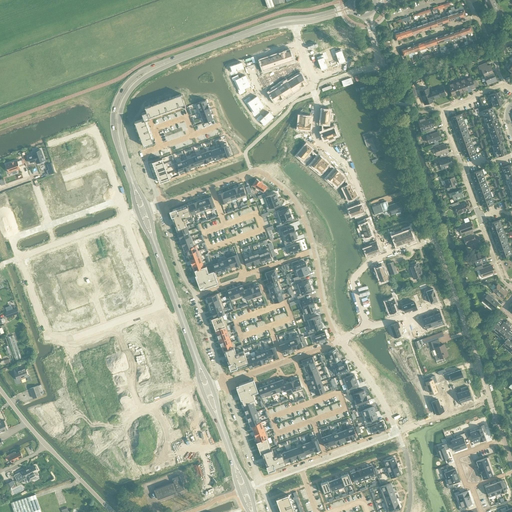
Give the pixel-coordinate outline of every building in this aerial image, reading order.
[(264,0),(268,8),(274,6),(274,5),(285,1),(284,0),(264,0)] [(484,0),(486,3),(485,4),(484,5),(485,7),(487,8),(488,8),(494,23),(503,19),(494,0),(484,0)] [(465,13),(464,11),(463,11),(463,9),(463,8),(463,7),(462,7),(461,6),(461,7),(460,7),(457,8),(461,18),(466,16),(466,15),(467,14),(466,12),(465,13)] [(450,8),(451,9),(451,10),(455,20),(461,18),(457,8),(455,9),(454,7),(450,8)] [(449,11),(446,12),(449,22),(455,20),(451,10),(448,10),(449,11)] [(446,12),(447,15),(441,17),(443,24),(449,22),(446,12)] [(441,17),(440,14),(434,16),(438,26),(443,24),(441,17)] [(429,21),(431,28),(438,26),(434,16),(428,18),(429,21)] [(427,19),(421,21),(422,24),(424,31),(431,28),(429,21),(428,22),(427,19)] [(414,27),(411,28),(413,35),(419,33),(416,26),(416,24),(413,25),(414,27)] [(471,25),(465,27),(468,34),(470,39),(470,42),(476,40),(474,36),(471,38),(469,33),(473,32),(471,25)] [(411,28),(410,26),(404,28),(405,30),(407,37),(413,35),(411,28)] [(462,36),(462,38),(465,37),(464,35),(468,34),(465,27),(459,29),(462,36)] [(405,30),(404,28),(399,30),(402,39),(407,37),(405,30)] [(463,39),(462,38),(462,36),(459,29),(454,31),(457,41),(460,40),(463,39)] [(394,34),(393,34),(396,41),(402,39),(399,30),(394,32),(394,34)] [(454,42),(457,41),(454,31),(448,33),(450,40),(451,43),(452,45),(455,44),(454,42)] [(451,43),(450,40),(448,33),(442,35),(445,42),(446,45),(451,43)] [(440,47),(443,46),(442,43),(445,42),(442,35),(436,37),(438,44),(439,44),(440,47)] [(438,44),(436,37),(429,40),(432,48),(432,49),(438,47),(437,44),(438,44)] [(432,48),(429,40),(423,42),(426,48),(428,47),(429,49),(432,48)] [(423,42),(417,44),(420,50),(426,48),(423,42)] [(412,46),(414,52),(417,51),(420,59),(421,61),(423,60),(423,58),(422,56),(420,50),(417,44),(412,46)] [(410,60),(410,58),(408,54),(409,54),(406,47),(400,50),(403,56),(405,55),(406,57),(408,64),(408,65),(412,64),(412,63),(411,62),(410,60)] [(334,49),(331,50),(333,57),(336,55),(339,63),(339,64),(346,61),(345,61),(342,51),(342,50),(341,49),(335,51),(334,49)] [(289,50),(285,52),(289,63),(294,62),(290,50),(289,50)] [(285,52),(280,53),(283,64),(288,62),(288,63),(289,63),(285,52)] [(323,55),(316,57),(321,70),(328,68),(326,64),(325,60),(328,58),(326,52),(322,53),(323,55)] [(280,53),(275,55),(278,65),(283,64),(280,53)] [(275,55),(270,57),(274,67),(278,65),(275,55)] [(270,57),(265,58),(269,70),(269,67),(273,66),(273,67),(274,67),(270,57)] [(260,60),(264,72),(269,70),(265,58),(260,60)] [(242,62),(229,66),(231,72),(230,73),(231,76),(238,74),(236,70),(244,68),(242,62)] [(479,70),(481,69),(484,76),(493,72),(490,64),(487,66),(486,63),(477,66),(479,70)] [(485,85),(497,81),(493,72),(484,76),(486,82),(484,83),(485,85)] [(300,73),(296,76),(302,86),(306,83),(300,73)] [(238,74),(231,77),(233,81),(233,80),(236,86),(248,80),(246,75),(239,78),(238,74)] [(296,76),(292,79),(297,88),(301,86),(302,86),(296,76)] [(473,81),(471,76),(465,78),(470,91),(472,90),(471,89),(475,88),(475,86),(478,85),(476,79),(473,81)] [(351,78),(341,81),(343,87),(353,83),(351,78)] [(468,92),(470,91),(465,78),(459,80),(464,92),(467,91),(468,92)] [(287,81),(293,91),(297,88),(292,79),(287,82),(287,81)] [(248,80),(236,86),(238,92),(239,95),(246,92),(244,89),(251,86),(248,81),(248,80)] [(460,93),(464,92),(459,80),(454,82),(459,95),(461,95),(460,93)] [(282,83),(288,93),(292,91),(293,91),(287,81),(283,84),(282,83)] [(456,95),(456,96),(459,95),(454,82),(448,84),(452,96),(456,95)] [(282,83),(278,86),(284,96),(288,93),(282,83)] [(278,86),(273,88),(280,99),(284,96),(278,86)] [(445,95),(443,87),(429,91),(432,99),(445,95)] [(274,89),(269,92),(275,102),(280,99),(273,88),(274,89)] [(420,91),(425,104),(433,101),(429,91),(429,90),(428,88),(420,91)] [(499,91),(488,95),(490,101),(501,97),(500,94),(499,91)] [(135,121),(134,122),(135,122),(139,133),(139,134),(141,139),(141,140),(143,145),(143,146),(144,146),(149,144),(150,144),(151,143),(152,143),(153,142),(152,140),(152,137),(145,120),(147,119),(149,118),(149,117),(182,105),(185,104),(181,95),(181,94),(180,94),(175,96),(174,96),(163,100),(163,101),(157,102),(157,103),(151,105),(151,104),(151,105),(145,107),(145,108),(146,111),(145,112),(142,113),(143,118),(143,119),(135,121)] [(249,97),(243,101),(245,104),(246,104),(249,109),(261,101),(260,101),(257,96),(251,100),(249,97)] [(503,103),(502,100),(501,97),(490,101),(492,107),(503,103)] [(206,99),(194,104),(196,109),(208,104),(207,104),(206,99)] [(261,101),(249,109),(253,114),(252,114),(254,117),(260,113),(258,110),(264,106),(261,101)] [(208,104),(196,109),(198,113),(209,109),(208,104)] [(491,107),(482,111),(481,111),(483,117),(494,113),(493,109),(492,109),(491,107)] [(209,109),(198,113),(198,114),(200,113),(202,117),(211,114),(209,110),(209,109)] [(322,110),(321,123),(328,123),(328,119),(331,119),(331,115),(329,115),(329,110),(322,110)] [(261,114),(256,119),(258,122),(259,121),(263,126),(274,116),(269,112),(263,117),(261,114)] [(452,119),(451,119),(453,123),(464,119),(462,113),(451,117),(452,119)] [(495,116),(494,113),(483,117),(485,122),(495,119),(494,116),(495,116)] [(211,114),(202,117),(204,122),(213,119),(211,114)] [(428,132),(427,132),(433,130),(431,127),(433,127),(430,118),(426,120),(425,117),(417,120),(419,124),(421,124),(423,130),(427,129),(428,132)] [(464,119),(453,123),(454,127),(455,127),(456,129),(466,125),(464,119)] [(487,128),(498,124),(497,121),(496,121),(495,119),(485,122),(487,128)] [(330,129),(322,132),(324,139),(328,138),(329,140),(333,138),(332,136),(337,134),(335,128),(337,127),(335,124),(329,126),(330,129)] [(487,128),(490,134),(500,130),(498,124),(487,128)] [(466,125),(456,129),(456,130),(455,131),(457,134),(468,130),(466,125)] [(433,133),(433,130),(427,132),(422,134),(423,137),(426,136),(429,143),(440,139),(438,131),(433,133)] [(468,130),(457,134),(458,138),(459,138),(460,140),(470,136),(468,130)] [(502,136),(500,130),(490,134),(492,139),(502,136)] [(368,133),(363,135),(365,140),(367,146),(371,145),(373,152),(380,150),(375,136),(369,138),(368,133)] [(82,137),(76,139),(78,144),(90,139),(88,135),(85,136),(85,135),(82,136),(82,137)] [(470,136),(460,140),(460,142),(459,142),(461,146),(472,141),(470,136)] [(504,141),(502,136),(492,139),(494,145),(501,142),(502,142),(504,141)] [(90,139),(78,144),(79,148),(91,144),(90,141),(90,139)] [(472,141),(461,146),(462,149),(463,149),(464,151),(474,147),(472,141)] [(225,142),(220,144),(225,157),(230,155),(229,152),(230,151),(229,147),(227,148),(225,142)] [(494,145),(491,146),(493,151),(504,147),(503,144),(502,142),(501,142),(494,145)] [(63,145),(67,157),(72,155),(68,143),(63,145)] [(448,151),(445,144),(439,146),(438,143),(432,145),(433,149),(435,148),(438,155),(439,154),(440,157),(447,154),(446,152),(448,151)] [(91,144),(79,148),(81,152),(93,148),(91,144)] [(221,147),(216,148),(219,158),(224,157),(225,157),(220,144),(221,147)] [(306,144),(297,155),(302,159),(302,160),(304,162),(309,157),(306,154),(311,148),(306,144)] [(63,145),(58,147),(63,158),(67,157),(63,145)] [(58,147),(54,149),(58,160),(58,159),(62,157),(62,158),(63,158),(58,147)] [(474,147),(464,151),(464,153),(463,153),(465,157),(476,153),(474,147)] [(505,151),(505,150),(504,147),(493,151),(495,157),(506,153),(505,151)] [(93,148),(81,152),(82,152),(84,156),(82,156),(83,156),(94,152),(93,148)] [(211,150),(214,160),(219,158),(216,148),(211,150)] [(54,149),(49,150),(53,162),(58,160),(54,149)] [(34,155),(28,157),(30,163),(36,161),(37,163),(44,160),(41,150),(33,152),(34,155)] [(211,150),(206,152),(209,161),(214,159),(214,160),(211,150)] [(200,151),(195,153),(200,164),(204,163),(200,151)] [(200,151),(204,163),(209,161),(206,152),(201,153),(200,151)] [(94,152),(83,156),(84,161),(96,157),(94,152)] [(191,154),(191,155),(195,166),(200,164),(195,153),(196,155),(192,157),(191,154)] [(191,155),(186,156),(190,169),(191,169),(190,168),(195,166),(191,155)] [(312,158),(307,163),(310,165),(315,169),(323,159),(319,155),(314,160),(312,158)] [(186,158),(181,160),(185,171),(188,170),(190,169),(186,156),(186,158)] [(450,157),(442,160),(441,157),(434,160),(435,165),(440,164),(442,169),(453,165),(450,157)] [(162,158),(152,162),(153,164),(153,165),(154,167),(166,163),(164,163),(162,159),(162,158)] [(323,159),(315,169),(320,173),(319,173),(322,176),(326,170),(324,168),(328,163),(324,159),(323,159)] [(11,163),(6,164),(9,172),(12,171),(13,174),(17,173),(16,170),(17,169),(20,168),(19,165),(23,164),(21,160),(18,161),(17,160),(14,161),(11,162),(11,163)] [(181,161),(176,163),(180,173),(185,171),(181,160),(181,161)] [(166,163),(154,167),(155,169),(155,170),(156,172),(168,168),(166,163)] [(511,164),(501,168),(503,174),(511,170),(511,164)] [(168,168),(156,172),(156,173),(156,172),(157,175),(158,177),(170,173),(167,173),(166,169),(168,168)] [(328,171),(323,176),(326,179),(326,178),(328,180),(331,182),(340,172),(335,168),(331,173),(328,171)] [(473,177),(474,179),(484,175),(482,169),(471,173),(472,177),(473,177)] [(511,170),(503,174),(506,179),(511,176),(511,170)] [(101,171),(89,175),(91,180),(102,176),(102,175),(101,171)] [(340,172),(331,182),(335,186),(335,187),(338,189),(342,184),(340,182),(344,177),(340,173),(340,172)] [(170,173),(158,177),(158,178),(159,180),(158,180),(159,180),(159,182),(160,183),(172,178),(170,173)] [(50,175),(39,180),(40,184),(40,185),(52,180),(50,175)] [(484,175),(474,179),(474,181),(473,181),(475,185),(486,181),(484,175)] [(102,176),(91,180),(92,184),(104,180),(102,176)] [(447,191),(454,188),(453,185),(456,184),(455,181),(456,180),(454,176),(444,180),(445,184),(444,184),(445,188),(446,188),(447,191)] [(52,180),(40,185),(42,189),(54,185),(53,185),(51,181),(52,181),(52,180)] [(104,180),(92,184),(94,188),(105,184),(104,180)] [(266,186),(256,180),(252,186),(262,193),(266,186)] [(486,181),(475,185),(476,188),(477,188),(478,190),(488,186),(486,181)] [(26,184),(14,188),(16,193),(28,189),(26,184)] [(105,184),(94,188),(94,189),(95,188),(96,192),(95,192),(95,193),(107,188),(105,184)] [(54,185),(42,189),(42,190),(44,194),(56,190),(54,185)] [(237,187),(242,198),(247,197),(243,185),(238,187),(237,187)] [(349,185),(343,188),(349,199),(356,195),(354,191),(353,192),(349,185)] [(488,186),(478,190),(478,192),(479,196),(480,196),(490,192),(488,186)] [(237,187),(233,189),(237,200),(242,198),(237,187)] [(107,188),(95,193),(97,197),(109,193),(107,188)] [(28,189),(16,193),(18,198),(30,194),(28,189)] [(232,189),(228,190),(232,202),(237,201),(237,200),(233,189),(232,189)] [(463,193),(462,193),(461,189),(449,193),(450,197),(452,197),(453,200),(464,196),(463,193)] [(56,190),(44,194),(46,199),(56,196),(54,191),(56,190)] [(223,192),(227,204),(232,202),(228,190),(223,192)] [(218,194),(222,204),(227,203),(227,204),(223,192),(218,194)] [(480,196),(479,196),(480,200),(481,199),(482,201),(492,198),(490,192),(480,196)] [(109,193),(97,197),(98,201),(110,197),(109,193)] [(263,194),(258,196),(259,199),(263,198),(265,203),(266,203),(277,199),(276,196),(277,196),(276,193),(275,193),(265,197),(264,194),(263,194)] [(30,194),(18,198),(20,203),(31,199),(30,194)] [(87,195),(82,197),(86,207),(91,206),(87,195)] [(211,196),(206,198),(211,210),(215,208),(216,208),(211,196)] [(77,198),(81,209),(86,207),(86,208),(86,207),(82,197),(78,199),(77,198)] [(77,198),(72,199),(76,211),(81,209),(77,198)] [(206,198),(202,200),(206,211),(210,210),(211,210),(206,198)] [(492,198),(482,201),(482,203),(481,204),(483,207),(494,203),(492,198)] [(31,199),(20,203),(22,208),(33,204),(31,199)] [(72,199),(67,201),(71,213),(76,211),(72,199)] [(266,203),(265,203),(268,212),(270,211),(272,210),(274,209),(273,206),(279,204),(280,203),(279,201),(278,201),(277,199),(266,203)] [(197,202),(201,213),(200,211),(201,211),(205,209),(205,212),(206,211),(202,200),(197,202)] [(67,201),(63,203),(67,214),(71,213),(67,201)] [(387,201),(381,203),(383,211),(389,209),(388,206),(387,201)] [(466,202),(459,204),(458,201),(449,205),(450,208),(455,206),(458,214),(469,210),(466,202)] [(193,203),(192,203),(196,215),(197,215),(200,213),(201,213),(197,202),(196,202),(193,203)] [(399,202),(388,206),(389,209),(391,214),(402,210),(399,202)] [(63,203),(58,205),(62,216),(67,214),(63,203)] [(187,204),(191,217),(192,217),(191,215),(195,214),(196,215),(192,203),(192,204),(191,204),(187,205),(187,204)] [(381,203),(372,207),(375,214),(383,211),(381,203)] [(170,211),(169,211),(170,212),(172,217),(173,221),(175,221),(176,224),(174,224),(174,225),(175,225),(176,229),(176,230),(186,226),(186,223),(188,222),(187,218),(188,218),(190,223),(193,222),(191,217),(187,204),(187,205),(184,206),(184,205),(183,206),(184,206),(176,208),(172,210),(170,211)] [(58,205),(53,206),(57,218),(62,216),(58,205)] [(361,205),(349,209),(351,215),(355,214),(356,216),(360,214),(359,212),(363,211),(361,205)] [(53,206),(48,208),(52,220),(57,218),(53,206)] [(288,208),(276,212),(278,218),(290,214),(288,208)] [(32,214),(36,226),(39,224),(42,223),(38,213),(33,215),(32,214)] [(32,214),(27,216),(32,227),(36,225),(36,226),(32,214)] [(290,214),(278,218),(280,224),(292,220),(290,214)] [(27,216),(23,217),(27,229),(32,227),(27,216)] [(23,217),(17,219),(21,231),(24,230),(27,229),(23,217)] [(362,229),(359,230),(361,234),(363,233),(365,237),(371,234),(369,226),(372,225),(369,219),(366,220),(360,223),(362,229)] [(491,227),(492,229),(502,225),(500,220),(489,224),(490,227),(491,227)] [(472,230),(473,229),(470,221),(458,225),(461,234),(466,232),(467,235),(473,233),(472,230)] [(502,225),(492,229),(492,231),(493,235),(504,231),(502,225)] [(186,226),(176,230),(177,230),(178,234),(188,231),(186,226)] [(286,226),(279,228),(282,237),(295,232),(293,226),(287,229),(286,226)] [(104,234),(104,235),(107,244),(108,246),(113,245),(114,249),(117,248),(118,250),(117,250),(118,250),(127,247),(128,247),(128,246),(126,242),(126,241),(125,238),(123,233),(121,228),(114,230),(115,230),(107,233),(107,234),(104,235),(104,234)] [(409,228),(404,230),(408,241),(409,241),(414,239),(410,228),(409,228)] [(404,231),(398,233),(402,243),(407,242),(408,245),(410,244),(409,241),(408,241),(404,230),(403,230),(404,231)] [(188,231),(178,234),(179,237),(180,237),(180,240),(191,236),(191,235),(190,236),(188,231)] [(504,231),(493,235),(494,239),(495,239),(496,241),(506,237),(504,231)] [(295,232),(282,237),(284,242),(285,245),(291,243),(290,240),(297,238),(295,232)] [(393,235),(396,246),(397,245),(402,243),(398,233),(393,235)] [(463,238),(465,242),(466,244),(469,243),(470,248),(474,246),(474,247),(481,244),(478,236),(475,238),(473,234),(471,235),(463,238)] [(191,236),(180,240),(181,242),(182,245),(194,240),(193,240),(191,236)] [(506,237),(496,241),(496,242),(495,243),(497,246),(508,242),(506,237)] [(96,238),(91,239),(95,251),(100,249),(99,247),(96,238)] [(91,239),(87,241),(90,250),(91,252),(95,251),(91,239)] [(194,240),(182,245),(184,250),(196,245),(194,240)] [(372,246),(365,249),(367,255),(379,251),(376,242),(371,244),(372,246)] [(508,242),(497,246),(498,250),(499,250),(500,252),(510,248),(508,242)] [(299,243),(286,248),(288,255),(294,253),(298,251),(301,250),(299,243)] [(196,245),(184,250),(186,249),(188,254),(200,250),(198,251),(196,246),(196,245)] [(72,247),(68,249),(71,258),(76,256),(72,247)] [(127,247),(118,250),(117,250),(118,255),(129,251),(127,247)] [(268,248),(263,249),(267,261),(272,259),(268,248)] [(511,253),(510,248),(500,252),(500,254),(501,258),(511,253)] [(68,249),(63,251),(66,260),(71,258),(68,249)] [(258,250),(257,250),(262,263),(267,261),(263,249),(258,251),(258,250)] [(200,250),(188,254),(190,259),(190,260),(202,255),(200,250)] [(257,250),(253,252),(257,263),(261,261),(262,263),(257,250)] [(63,251),(58,252),(61,262),(66,260),(63,251)] [(129,251),(118,255),(120,259),(121,259),(130,255),(129,251)] [(58,252),(53,254),(56,262),(56,263),(61,262),(58,252)] [(253,253),(248,254),(252,265),(253,265),(254,264),(257,263),(253,252),(252,252),(253,253)] [(477,266),(475,267),(475,268),(482,265),(484,264),(483,261),(487,260),(485,256),(484,256),(483,252),(480,253),(479,253),(477,253),(477,254),(473,255),(475,260),(474,260),(476,264),(477,266)] [(237,254),(232,256),(235,266),(241,264),(237,254)] [(243,256),(247,267),(248,266),(249,266),(252,265),(248,254),(243,256)] [(202,255),(190,260),(192,265),(203,261),(201,256),(202,256),(202,255)] [(49,256),(44,257),(47,267),(52,265),(50,258),(49,256)] [(227,258),(231,268),(231,267),(235,266),(232,256),(228,258),(227,258)] [(44,257),(39,259),(43,268),(47,267),(44,257)] [(227,258),(222,260),(226,270),(231,268),(227,258)] [(39,259),(35,261),(38,270),(43,268),(39,259)] [(132,259),(123,263),(120,264),(122,268),(133,264),(132,259)] [(222,260),(218,261),(221,272),(226,270),(222,260)] [(298,260),(291,263),(292,266),(294,271),(307,267),(305,261),(299,263),(298,260)] [(35,261),(29,263),(30,266),(31,269),(32,269),(33,272),(38,270),(35,261)] [(203,261),(192,265),(194,270),(206,266),(204,267),(202,262),(203,261)] [(213,264),(215,270),(216,274),(217,274),(217,273),(221,272),(218,261),(217,261),(218,263),(213,264)] [(393,262),(387,264),(390,272),(396,270),(393,262)] [(420,268),(418,262),(408,266),(413,278),(422,275),(420,269),(420,268)] [(133,264),(122,268),(123,272),(126,271),(135,268),(133,264)] [(491,265),(483,268),(482,265),(475,268),(476,270),(479,269),(482,277),(494,273),(491,265)] [(206,266),(194,270),(194,271),(195,270),(195,271),(194,271),(195,272),(196,274),(196,275),(195,275),(195,276),(197,275),(198,278),(196,279),(197,279),(197,280),(199,285),(200,288),(200,289),(203,288),(207,287),(218,283),(213,271),(208,273),(206,266)] [(299,276),(293,278),(294,281),(301,279),(300,276),(309,273),(309,272),(310,272),(309,269),(308,269),(307,267),(294,271),(294,272),(297,271),(299,276)] [(382,267),(376,269),(380,281),(389,278),(387,273),(385,274),(382,267)] [(276,269),(265,273),(267,278),(278,274),(276,269)] [(137,272),(127,275),(125,276),(126,281),(128,280),(138,276),(137,272)] [(269,282),(267,283),(269,283),(276,280),(279,279),(278,279),(277,275),(278,274),(267,278),(269,282)] [(138,276),(128,280),(129,284),(140,281),(138,276)] [(267,283),(269,288),(280,284),(279,279),(276,280),(269,283),(267,283)] [(301,279),(294,281),(297,290),(310,285),(308,280),(302,282),(301,279)] [(140,281),(129,284),(131,289),(141,285),(140,281)] [(49,283),(38,287),(40,292),(51,289),(49,283)] [(280,284),(269,288),(271,293),(282,289),(280,284)] [(505,289),(505,290),(498,284),(492,290),(502,298),(508,291),(505,289)] [(141,285),(131,289),(130,290),(132,294),(143,290),(141,285)] [(242,285),(237,287),(241,298),(246,296),(247,300),(244,290),(243,287),(242,285)] [(258,285),(253,287),(257,298),(263,296),(258,285)] [(299,295),(297,296),(298,299),(305,297),(303,294),(312,291),(310,285),(297,290),(299,295)] [(253,286),(248,288),(253,300),(257,298),(253,287),(253,286)] [(237,287),(232,288),(236,300),(241,298),(237,287)] [(232,288),(227,290),(231,302),(236,300),(232,288)] [(248,288),(244,290),(247,300),(252,299),(252,300),(253,300),(248,288)] [(428,295),(424,296),(426,300),(429,299),(431,303),(437,301),(436,298),(437,298),(434,291),(433,288),(426,291),(428,295)] [(51,289),(40,292),(42,298),(53,294),(51,289)] [(282,289),(271,293),(272,298),(283,294),(281,294),(280,290),(282,289)] [(492,297),(494,295),(487,289),(485,292),(487,294),(482,300),(493,309),(498,303),(492,297)] [(143,290),(132,294),(133,299),(145,295),(143,290)] [(113,293),(101,297),(103,301),(114,297),(113,293)] [(219,293),(207,297),(208,300),(207,300),(208,302),(221,298),(219,293)] [(283,294),(272,298),(274,302),(274,303),(284,299),(283,294)] [(145,295),(133,299),(135,304),(147,300),(145,295)] [(114,297),(103,301),(104,306),(113,302),(116,302),(114,297)] [(305,297),(298,299),(301,308),(314,304),(312,298),(306,300),(305,297)] [(221,298),(208,302),(209,303),(210,307),(222,303),(221,298)] [(393,298),(385,301),(390,315),(397,313),(393,303),(395,303),(393,298)] [(147,300),(135,304),(137,309),(147,305),(148,305),(148,304),(147,300)] [(45,305),(44,306),(45,308),(46,308),(47,310),(57,307),(55,301),(45,305)] [(414,302),(402,306),(404,312),(411,309),(412,311),(417,310),(414,302)] [(222,303),(210,307),(212,312),(212,313),(224,308),(222,303)] [(314,304),(301,308),(303,314),(302,315),(303,318),(310,315),(309,312),(316,310),(314,304)] [(115,307),(106,310),(107,314),(114,312),(119,310),(117,306),(115,307)] [(57,307),(47,310),(48,313),(47,313),(48,316),(49,316),(59,312),(57,307)] [(19,313),(17,308),(5,312),(7,317),(19,313)] [(214,317),(211,318),(211,319),(225,314),(223,309),(224,308),(212,313),(213,315),(214,317)] [(97,310),(92,312),(95,321),(100,319),(97,310)] [(114,312),(107,314),(109,319),(112,317),(112,318),(116,317),(115,316),(121,314),(119,310),(114,312)] [(87,313),(87,314),(90,323),(94,322),(95,321),(92,312),(92,311),(87,313)] [(433,315),(428,316),(433,328),(438,326),(434,314),(435,314),(434,311),(432,312),(433,315)] [(435,314),(434,314),(438,326),(444,324),(440,312),(435,314)] [(82,314),(77,316),(81,327),(86,325),(82,316),(82,314)] [(87,314),(82,316),(86,325),(90,323),(87,314)] [(225,314),(211,319),(212,321),(212,322),(213,324),(225,320),(227,319),(225,314)] [(310,315),(303,318),(304,321),(307,320),(308,325),(307,326),(320,321),(319,319),(320,319),(319,316),(318,316),(311,318),(310,315)] [(77,316),(72,318),(76,328),(81,327),(77,316)] [(423,318),(423,319),(426,328),(432,326),(432,328),(433,328),(428,316),(423,318)] [(56,324),(52,325),(55,332),(58,330),(59,331),(62,330),(62,329),(66,327),(63,321),(67,320),(66,317),(59,319),(61,322),(60,322),(56,324)] [(225,320),(213,324),(215,329),(227,325),(225,320)] [(496,335),(498,336),(510,322),(507,320),(505,323),(504,322),(502,324),(499,321),(493,328),(496,330),(494,333),(496,335)] [(132,327),(126,329),(130,340),(130,341),(132,341),(132,340),(144,336),(151,355),(151,357),(154,356),(164,353),(158,336),(157,332),(158,331),(154,321),(151,322),(148,323),(147,322),(132,327)] [(320,321),(307,326),(309,331),(308,332),(309,335),(316,333),(314,330),(322,327),(323,326),(322,324),(321,324),(320,322),(320,321)] [(398,322),(390,325),(394,337),(400,335),(398,327),(400,327),(398,322)] [(504,337),(507,339),(510,336),(511,333),(511,331),(509,330),(511,328),(510,327),(511,324),(511,323),(510,322),(498,336),(499,337),(502,339),(504,337)] [(227,325),(215,329),(215,330),(217,335),(229,330),(228,330),(226,326),(227,325)] [(217,335),(217,336),(217,337),(218,337),(218,338),(219,340),(231,336),(229,330),(217,335)] [(422,339),(415,342),(417,349),(421,348),(420,344),(444,335),(442,332),(422,339)] [(325,333),(312,338),(314,344),(320,342),(324,340),(327,339),(325,333)] [(298,334),(293,336),(297,348),(302,346),(298,334)] [(7,337),(15,360),(22,358),(14,335),(7,337)] [(231,336),(219,340),(220,342),(220,343),(219,343),(220,345),(221,345),(233,341),(231,342),(229,337),(231,336)] [(293,336),(288,338),(289,341),(293,350),(293,349),(297,348),(293,336)] [(507,350),(508,352),(511,346),(511,338),(510,336),(507,339),(503,343),(507,346),(504,348),(507,350)] [(288,339),(284,341),(288,352),(293,350),(289,341),(288,338),(288,339)] [(434,348),(437,354),(434,356),(436,360),(440,359),(440,358),(448,355),(443,344),(440,345),(438,339),(431,341),(434,348)] [(80,343),(77,345),(79,352),(87,349),(88,351),(94,349),(93,346),(90,347),(88,340),(85,341),(80,343)] [(233,341),(221,345),(223,351),(235,346),(233,341)] [(284,341),(279,343),(283,354),(288,352),(284,341)] [(269,346),(273,358),(278,356),(274,345),(269,347),(269,346)] [(235,346),(223,351),(224,351),(225,356),(227,355),(228,358),(226,359),(227,359),(228,364),(230,368),(230,369),(231,369),(233,368),(237,367),(244,364),(245,364),(245,363),(247,362),(249,367),(245,356),(244,351),(239,352),(237,348),(235,349),(234,347),(235,347),(235,346)] [(269,346),(264,348),(269,360),(268,359),(273,358),(269,346)] [(264,349),(260,351),(264,362),(268,360),(269,360),(264,348),(264,349)] [(330,350),(329,351),(332,361),(332,362),(333,362),(329,363),(331,366),(337,364),(336,361),(339,360),(339,359),(335,349),(335,348),(331,350),(330,350)] [(260,352),(255,353),(259,364),(264,362),(260,351),(259,351),(260,352)] [(56,355),(52,357),(54,363),(53,364),(54,367),(60,364),(59,361),(65,359),(63,353),(59,354),(59,353),(56,355)] [(92,359),(84,361),(86,367),(97,363),(95,358),(98,357),(97,353),(90,356),(92,359)] [(250,354),(254,366),(259,364),(255,353),(255,354),(255,355),(251,356),(250,354)] [(245,356),(249,367),(254,366),(250,354),(245,356)] [(313,356),(302,360),(304,366),(315,362),(313,356)] [(167,361),(157,365),(159,370),(168,366),(167,361)] [(315,362),(304,366),(306,371),(317,367),(317,366),(316,367),(314,362),(315,362)] [(97,363),(86,367),(88,373),(96,370),(97,373),(103,371),(102,368),(99,369),(97,363)] [(337,364),(331,366),(332,369),(335,368),(338,374),(349,370),(346,364),(343,365),(339,367),(338,367),(338,365),(337,364)] [(168,366),(159,370),(161,374),(170,371),(168,366)] [(317,367),(306,371),(307,371),(309,375),(319,371),(317,367)] [(17,368),(14,369),(15,371),(14,372),(17,380),(21,379),(22,381),(23,382),(25,381),(26,379),(25,377),(28,376),(26,370),(25,368),(18,370),(17,368)] [(461,369),(446,375),(449,381),(463,376),(461,369)] [(61,370),(55,372),(56,375),(58,375),(60,380),(71,376),(69,371),(62,373),(61,370)] [(170,371),(161,374),(163,379),(172,376),(170,371)] [(319,371),(309,375),(310,380),(321,376),(319,371)] [(345,374),(338,376),(340,379),(342,379),(343,384),(356,380),(354,374),(346,377),(345,374)] [(99,381),(92,383),(94,389),(104,385),(102,380),(105,378),(104,375),(98,378),(99,381)] [(427,385),(425,386),(426,390),(428,389),(430,393),(437,391),(434,383),(437,382),(434,375),(431,376),(431,377),(425,379),(427,385)] [(62,386),(60,386),(61,390),(68,387),(67,384),(73,382),(71,376),(60,380),(62,386)] [(321,376),(310,380),(312,385),(321,381),(320,377),(321,376)] [(236,386),(236,387),(239,396),(240,396),(240,399),(241,400),(242,399),(242,400),(243,404),(244,404),(243,404),(255,400),(253,393),(258,392),(253,379),(239,385),(236,386)] [(282,379),(277,381),(281,391),(282,392),(286,391),(288,395),(286,388),(282,379)] [(283,379),(282,379),(286,388),(288,395),(293,394),(289,382),(284,384),(283,379)] [(299,379),(293,380),(298,392),(303,390),(299,379)] [(293,380),(289,382),(293,394),(298,392),(293,380)] [(356,380),(343,384),(344,384),(345,384),(347,389),(346,390),(347,393),(353,390),(352,387),(358,385),(356,380)] [(277,381),(273,383),(277,394),(277,393),(281,391),(277,381)] [(321,381),(312,385),(314,390),(325,385),(323,386),(321,381)] [(273,383),(268,384),(272,396),(277,394),(273,383)] [(268,384),(263,386),(267,398),(268,397),(267,396),(272,395),(272,396),(268,384)] [(104,385),(94,389),(96,394),(103,392),(104,395),(110,393),(109,389),(106,391),(104,385)] [(325,385),(314,390),(316,395),(327,390),(325,385)] [(37,386),(29,389),(30,389),(33,398),(41,395),(40,393),(37,386)] [(263,386),(258,388),(262,399),(267,398),(263,386)] [(467,387),(462,389),(466,400),(472,398),(468,386),(467,387)] [(457,393),(457,394),(458,396),(459,398),(460,402),(461,402),(466,400),(462,389),(462,391),(460,392),(457,393)] [(353,390),(347,393),(348,396),(351,395),(353,400),(366,396),(366,395),(364,390),(354,393),(353,390)] [(71,392),(64,394),(65,397),(68,396),(70,402),(80,398),(78,392),(72,395),(71,392)] [(366,396),(353,400),(356,409),(363,407),(362,403),(368,401),(366,396)] [(72,407),(69,408),(71,411),(77,409),(76,406),(82,404),(80,398),(70,402),(72,407)] [(255,400),(243,404),(245,410),(257,405),(255,400)] [(438,400),(432,402),(436,414),(444,411),(442,406),(441,407),(438,400)] [(124,401),(119,403),(123,412),(128,411),(124,401)] [(119,403),(115,405),(118,414),(123,412),(119,403)] [(115,405),(110,407),(113,416),(118,414),(115,405)] [(245,410),(244,411),(245,412),(246,413),(247,415),(256,412),(255,406),(257,406),(257,405),(245,410)] [(42,408),(39,409),(42,417),(46,415),(48,419),(57,416),(54,409),(51,410),(50,406),(47,407),(46,406),(42,407),(42,408)] [(363,407),(356,409),(357,412),(360,411),(362,417),(375,412),(374,411),(374,409),(375,409),(374,406),(373,407),(373,406),(364,410),(363,407)] [(110,407),(105,408),(108,418),(113,416),(110,407)] [(163,413),(162,413),(166,423),(173,421),(174,425),(173,425),(181,447),(182,446),(182,448),(183,450),(182,450),(183,451),(197,445),(197,446),(197,445),(187,418),(188,417),(186,411),(188,410),(187,407),(185,408),(185,407),(185,408),(184,407),(178,409),(178,407),(172,409),(171,408),(169,409),(169,410),(165,412),(165,410),(162,411),(163,413)] [(105,408),(100,410),(103,420),(108,418),(105,408)] [(256,412),(247,415),(247,417),(247,418),(247,420),(248,420),(248,421),(249,420),(258,417),(261,416),(259,411),(256,412)] [(375,412),(362,417),(365,425),(372,423),(370,420),(377,418),(377,417),(376,414),(375,412)] [(88,416),(81,418),(85,429),(92,427),(90,423),(89,419),(88,416)] [(258,417),(249,420),(251,426),(261,422),(260,422),(258,417)] [(62,427),(58,429),(61,436),(64,435),(64,436),(69,435),(68,434),(71,433),(69,428),(72,427),(70,420),(61,423),(62,427)] [(261,422),(251,426),(252,426),(253,431),(264,427),(263,427),(261,422)] [(383,423),(369,428),(372,434),(376,432),(381,431),(385,429),(383,423)] [(481,426),(475,428),(480,441),(486,438),(483,431),(486,430),(484,424),(481,425),(481,426)] [(157,426),(152,427),(156,437),(160,435),(161,435),(157,426)] [(352,426),(347,428),(351,439),(356,436),(352,426)] [(152,427),(148,429),(151,438),(156,437),(152,427)] [(264,427),(253,431),(255,436),(266,432),(264,427)] [(347,429),(342,431),(346,440),(351,439),(347,428),(347,429)] [(469,429),(466,431),(468,436),(471,435),(474,443),(479,441),(480,441),(475,428),(470,431),(469,429)] [(148,429),(143,431),(146,440),(151,438),(148,429)] [(124,430),(119,432),(122,441),(127,440),(124,430)] [(336,430),(331,432),(332,433),(334,440),(336,444),(338,443),(341,442),(336,430)] [(337,430),(336,430),(341,442),(346,440),(342,431),(338,432),(337,430)] [(143,431),(138,433),(141,442),(146,440),(143,431)] [(119,432),(114,434),(118,443),(122,441),(119,432)] [(266,432),(255,436),(255,437),(255,436),(257,441),(256,442),(268,438),(266,432)] [(465,432),(456,435),(461,449),(466,446),(464,439),(467,438),(465,432)] [(138,433),(133,434),(137,444),(141,442),(138,433)] [(332,433),(327,435),(330,445),(335,443),(336,444),(334,440),(332,433)] [(114,434),(109,436),(113,445),(118,443),(114,434)] [(133,434),(128,436),(131,445),(137,444),(133,434)] [(327,435),(322,437),(325,447),(330,445),(327,435)] [(456,435),(447,439),(449,444),(452,443),(455,451),(461,449),(456,435)] [(109,436),(105,437),(108,447),(113,445),(109,436)] [(316,436),(310,438),(311,441),(315,451),(320,449),(316,436)] [(105,437),(100,439),(103,448),(108,447),(105,437)] [(268,438),(256,442),(257,444),(257,445),(258,447),(269,443),(267,438),(268,438)] [(311,441),(306,443),(310,452),(315,451),(311,441)] [(269,443),(258,447),(258,448),(259,450),(260,452),(260,453),(272,448),(271,448),(269,443)] [(301,443),(296,445),(296,446),(300,457),(301,457),(300,457),(305,455),(301,443)] [(301,443),(305,455),(306,455),(305,454),(310,452),(306,443),(302,444),(301,443)] [(446,443),(437,446),(439,452),(438,452),(439,457),(441,457),(442,460),(448,457),(445,450),(448,449),(446,443)] [(81,448),(78,449),(81,457),(85,455),(87,459),(96,456),(93,449),(90,450),(89,445),(86,446),(85,446),(81,447),(81,448)] [(296,446),(291,448),(295,459),(297,458),(300,457),(296,446)] [(272,448),(260,453),(262,452),(263,457),(263,458),(264,460),(265,461),(266,465),(268,469),(268,471),(269,471),(271,470),(275,469),(282,466),(283,466),(286,465),(281,452),(277,454),(275,450),(273,451),(272,448)] [(291,448),(286,450),(286,451),(290,461),(293,460),(295,459),(291,448)] [(5,457),(6,460),(10,459),(11,462),(23,456),(20,451),(16,453),(15,451),(5,457)] [(282,452),(281,452),(286,465),(285,462),(290,461),(286,451),(282,453),(282,452)] [(387,459),(383,461),(385,467),(396,462),(394,457),(391,458),(391,457),(387,458),(387,459)] [(488,457),(476,461),(478,467),(491,463),(488,457)] [(104,469),(100,471),(102,478),(105,477),(105,478),(110,476),(110,475),(113,474),(111,470),(114,469),(111,462),(102,465),(104,469)] [(396,462),(385,467),(387,472),(398,468),(396,462)] [(491,463),(478,467),(480,473),(493,468),(491,463)] [(372,465),(366,467),(370,478),(376,476),(372,465)] [(23,470),(14,475),(18,482),(24,479),(26,484),(32,481),(31,479),(38,475),(36,471),(37,470),(35,466),(29,469),(29,468),(26,469),(26,470),(24,471),(23,470)] [(366,467),(361,469),(365,480),(370,478),(366,467)] [(398,468),(387,472),(389,478),(393,476),(394,477),(398,476),(397,475),(400,474),(398,468)] [(447,468),(441,470),(444,479),(457,474),(455,468),(448,471),(447,468)] [(493,468),(480,473),(481,473),(483,478),(495,474),(493,468)] [(361,469),(356,471),(360,481),(365,479),(365,480),(361,469)] [(356,471),(351,473),(354,483),(360,481),(356,471)] [(457,474),(444,479),(448,488),(453,486),(452,483),(460,480),(457,474)] [(179,476),(172,478),(174,483),(155,490),(158,499),(184,489),(179,476)] [(503,480),(497,482),(501,493),(501,492),(507,490),(505,487),(506,486),(505,483),(504,483),(503,480)] [(497,482),(491,484),(495,495),(501,493),(497,482)] [(391,483),(378,487),(380,492),(393,488),(391,483)] [(491,484),(486,486),(489,496),(495,494),(495,495),(491,484)] [(393,488),(380,492),(382,497),(394,493),(393,488)] [(459,490),(453,492),(457,501),(470,497),(467,490),(460,493),(459,490)] [(394,493),(382,497),(384,503),(396,498),(394,493)] [(41,511),(35,494),(11,502),(13,511),(41,511)] [(294,511),(288,494),(276,499),(280,511),(294,511)] [(470,497),(457,501),(460,511),(465,508),(464,506),(472,503),(470,497)] [(396,498),(384,503),(385,505),(386,506),(386,508),(398,503),(398,502),(397,501),(396,498)] [(398,503),(386,508),(387,509),(387,511),(390,511),(393,511),(394,511),(397,511),(397,510),(400,508),(399,505),(398,503)]
